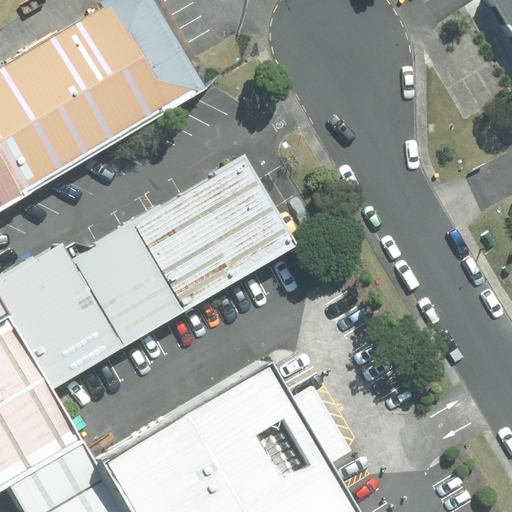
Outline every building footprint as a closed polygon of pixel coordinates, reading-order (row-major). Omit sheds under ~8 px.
[(511,0),(477,0),(477,1),(511,60),(511,0)] [(0,220),(168,121),(104,14),(0,75),(0,220)] [(297,262),(243,165),(0,294),(0,306),(13,327),(50,389),(297,262)] [(0,335),(13,327),(0,306),(0,335)] [(0,503),(9,498),(81,458),(50,389),(13,327),(0,335),(0,503)] [(357,511),(282,377),(109,472),(130,511),(357,511)] [(111,511),(81,458),(9,498),(17,511),(111,511)]
